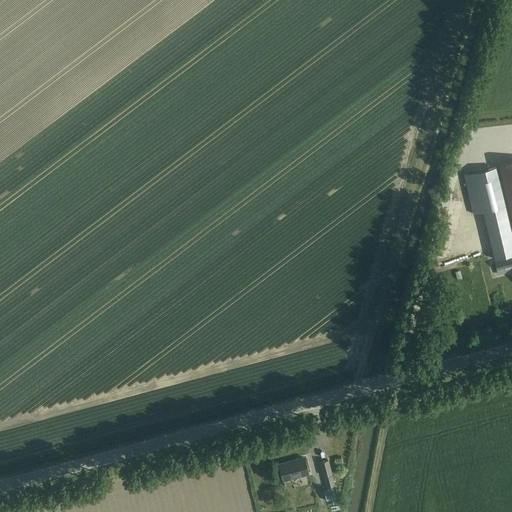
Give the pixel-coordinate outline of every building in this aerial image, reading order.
[(511,162),(500,166),(511,217),(511,162)] [(511,254),(511,236),(505,206),(495,167),(464,175),(473,214),(483,211),(494,259),(511,254)] [(511,263),(511,259),(495,263),(496,270),(511,266),(511,263)] [(333,470),(341,468),(338,454),(329,456),(333,470)] [(283,480),(308,473),(304,457),(279,464),(283,480)] [(328,460),(320,462),(323,475),(331,473),(328,460)] [(336,483),(344,481),(342,470),(333,472),(336,483)] [(334,485),(332,475),(324,477),(326,487),(334,485)]
